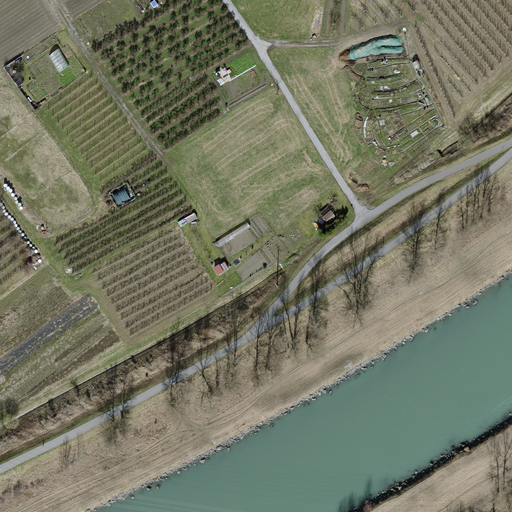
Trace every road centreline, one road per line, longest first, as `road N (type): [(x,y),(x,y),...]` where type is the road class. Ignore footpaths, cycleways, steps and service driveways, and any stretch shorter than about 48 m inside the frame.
road 1 (track): [(0,467),(248,338),(362,265),(511,151)]
road 2 (track): [(248,338),(338,238),(404,193),(511,140)]
road 3 (residential): [(365,219),(225,0)]
road 4 (track): [(55,0),(184,191)]
road 5 (track): [(257,44),(322,44),(412,19)]
